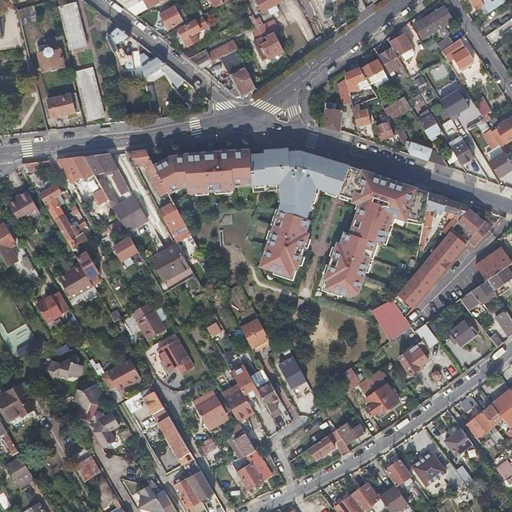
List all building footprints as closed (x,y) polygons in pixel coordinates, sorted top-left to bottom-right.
[(115,0),(126,9),(141,0),(115,0)] [(141,0),(126,9),(135,15),(161,0),(210,0),(215,8),(223,3),(221,0),(141,0)] [(281,1),(279,0),(256,0),(262,11),(281,1)] [(504,3),(502,0),(501,0),(496,0),(492,3),(489,0),(484,0),(482,2),(489,13),(504,3)] [(70,49),(77,47),(85,45),(74,4),(59,8),(70,49)] [(18,10),(20,16),(21,22),(37,18),(34,6),(18,10)] [(159,13),(167,28),(181,21),(178,16),(183,14),(186,12),(183,8),(175,12),(172,6),(159,13)] [(430,15),(438,29),(442,26),(453,20),(445,6),(430,15)] [(201,15),(200,13),(199,10),(188,16),(185,17),(188,22),(201,15)] [(102,30),(106,30),(107,18),(99,12),(96,17),(101,20),(102,25),(102,30)] [(433,32),(438,29),(430,15),(424,19),(422,16),(419,18),(421,20),(415,24),(423,38),(433,32)] [(107,18),(106,30),(106,40),(116,60),(118,73),(134,70),(132,55),(126,55),(119,43),(130,36),(116,25),(112,29),(110,27),(110,21),(107,18)] [(275,20),(268,23),(273,32),(279,29),(275,20)] [(187,46),(192,43),(197,40),(189,24),(178,30),(187,46)] [(446,32),(442,26),(438,29),(442,35),(446,32)] [(274,32),(271,33),(264,36),(262,32),(259,27),(253,30),(257,39),(254,40),(263,58),(268,56),(269,58),(284,51),(274,32)] [(433,32),(436,38),(439,36),(442,35),(438,29),(433,32)] [(415,52),(405,33),(390,42),(392,46),(402,62),(414,55),(415,52)] [(43,39),(44,42),(45,45),(36,47),(42,71),(69,65),(61,35),(43,39)] [(42,37),(34,39),(36,47),(45,45),(44,42),(43,39),(42,37)] [(439,46),(442,51),(455,43),(451,37),(439,46)] [(442,51),(443,52),(447,59),(452,56),(459,67),(472,59),(460,39),(455,43),(442,51)] [(142,53),(145,51),(147,50),(137,41),(143,77),(166,65),(149,51),(143,54),(142,53)] [(200,68),(220,58),(237,49),(238,49),(234,41),(207,54),(206,51),(189,59),(200,68)] [(402,62),(392,46),(379,54),(390,73),(403,64),(402,62)] [(78,65),(91,62),(105,59),(102,47),(75,54),(78,65)] [(220,58),(229,74),(246,66),(237,49),(220,58)] [(377,61),(361,71),(369,86),(375,82),(379,79),(386,75),(377,61)] [(431,70),(436,80),(448,74),(443,64),(431,70)] [(246,66),(229,74),(235,87),(228,90),(236,97),(240,96),(241,97),(243,97),(257,87),(246,66)] [(369,86),(361,71),(360,69),(345,72),(347,80),(349,92),(352,92),(351,87),(355,86),(356,89),(370,87),(369,86)] [(87,120),(94,118),(102,116),(91,70),(75,73),(87,120)] [(174,71),(171,74),(169,77),(176,83),(180,77),(174,71)] [(419,89),(428,84),(423,75),(414,80),(419,89)] [(351,103),(349,92),(347,80),(338,84),(341,105),(351,103)] [(367,95),(371,100),(376,98),(373,92),(367,95)] [(75,93),(61,97),(47,100),(51,118),(80,112),(75,93)] [(411,108),(404,97),(400,99),(390,105),(383,109),(388,119),(390,121),(395,118),(411,108)] [(474,102),(482,116),(486,114),(491,111),(482,97),(474,102)] [(387,99),(380,103),(383,109),(390,105),(387,99)] [(376,113),(371,100),(364,103),(370,116),(372,115),(376,113)] [(369,128),(375,127),(371,119),(370,116),(364,103),(362,103),(364,113),(367,112),(369,124),(368,124),(369,128)] [(356,127),(362,126),(368,124),(369,124),(367,112),(364,113),(359,114),(358,105),(352,107),(356,127)] [(323,128),(331,130),(340,133),(342,110),(324,108),(323,128)] [(419,122),(424,130),(429,138),(442,131),(432,114),(430,110),(420,116),(423,120),(419,122)] [(498,130),(493,133),(499,143),(501,145),(501,146),(511,137),(511,117),(496,127),(498,130)] [(401,127),(395,118),(390,121),(396,131),(401,127)] [(493,133),(486,122),(484,119),(477,123),(491,148),(499,143),(493,133)] [(390,121),(387,122),(393,136),(398,135),(396,131),(390,121)] [(381,142),(387,139),(393,136),(387,122),(381,125),(375,127),(381,142)] [(436,155),(436,154),(436,153),(431,151),(432,150),(407,141),(408,138),(401,127),(396,131),(398,135),(410,156),(434,164),(436,157),(436,155)] [(461,136),(449,143),(452,149),(465,142),(461,136)] [(452,149),(456,157),(461,165),(474,158),(471,152),(465,142),(452,149)] [(487,154),(491,160),(489,161),(499,176),(511,168),(511,163),(507,156),(501,146),(501,145),(487,154)] [(172,158),(154,167),(166,189),(172,186),(174,190),(182,185),(186,185),(187,187),(187,193),(233,189),(233,187),(233,183),(251,182),(251,185),(252,192),(276,190),(280,190),(281,202),(281,204),(284,204),(282,211),(279,210),(278,212),(281,213),(280,218),(276,217),(262,261),(269,263),(268,269),(290,276),(293,268),(296,269),(308,234),(302,232),(307,219),(305,219),(315,187),(358,201),(361,207),(354,228),(357,229),(355,235),(346,233),(342,245),(337,243),(325,279),(328,280),(326,288),(348,296),(350,290),(358,293),(372,249),(369,248),(371,241),(374,242),(382,244),(392,215),(404,221),(421,225),(428,193),(413,191),(413,190),(412,190),(413,188),(399,184),(398,186),(396,185),(395,188),(387,185),(388,182),(389,183),(390,181),(319,158),(318,161),(312,159),(313,156),(290,150),(263,152),(256,156),(249,156),(249,150),(211,154),(212,157),(202,157),(202,154),(185,156),(178,157),(172,158)] [(144,151),(128,152),(137,169),(143,166),(160,197),(163,195),(168,193),(166,189),(154,167),(146,151),(144,151)] [(473,151),(471,152),(474,158),(476,161),(480,159),(477,153),(475,154),(473,151)] [(109,154),(84,157),(93,174),(95,177),(100,174),(115,172),(119,172),(109,154)] [(93,174),(84,157),(62,160),(56,160),(63,173),(69,170),(74,180),(82,175),(84,179),(93,174)] [(441,159),(436,157),(434,164),(447,168),(441,159)] [(49,161),(22,164),(69,246),(76,242),(85,237),(83,233),(78,236),(75,231),(73,227),(72,225),(69,227),(67,224),(57,207),(53,199),(56,197),(60,195),(55,186),(44,191),(41,187),(34,172),(53,169),(49,161)] [(129,191),(119,172),(115,172),(118,178),(115,180),(123,195),(129,191)] [(55,180),(52,181),(55,186),(60,195),(62,194),(55,180)] [(102,180),(98,182),(106,196),(111,205),(116,203),(102,180)] [(44,191),(55,186),(52,181),(45,185),(41,187),(44,191)] [(106,196),(98,182),(97,181),(91,184),(100,200),(106,196)] [(172,186),(166,189),(168,193),(169,195),(182,188),(187,187),(186,185),(182,185),(174,190),(172,186)] [(27,191),(8,202),(23,227),(42,216),(27,191)] [(421,225),(416,251),(422,252),(428,227),(430,227),(433,217),(429,217),(430,211),(442,215),(443,212),(442,211),(446,199),(428,193),(421,225)] [(122,224),(141,214),(132,197),(112,208),(119,220),(122,224)] [(442,211),(443,212),(454,216),(436,239),(441,242),(449,232),(451,230),(457,223),(469,209),(471,207),(446,199),(442,211)] [(178,247),(188,267),(193,276),(207,268),(174,204),(159,212),(178,247)] [(469,209),(457,223),(469,233),(463,240),(467,244),(470,246),(492,220),(482,217),(480,219),(469,209)] [(411,276),(419,267),(430,254),(441,242),(436,239),(454,216),(443,212),(442,215),(430,211),(429,217),(433,217),(430,227),(428,227),(422,252),(416,251),(413,266),(411,276)] [(141,214),(122,224),(123,226),(125,229),(126,232),(146,221),(141,214)] [(224,215),(218,225),(231,224),(231,215),(224,215)] [(123,226),(122,224),(119,220),(103,229),(107,235),(123,226)] [(2,224),(0,225),(0,252),(15,244),(2,224)] [(511,239),(511,227),(502,237),(500,247),(510,241),(511,239)] [(451,230),(449,232),(441,242),(430,254),(419,267),(411,276),(392,299),(396,305),(403,318),(466,246),(465,246),(467,244),(463,240),(451,230)] [(130,238),(121,242),(113,247),(121,261),(138,252),(130,238)] [(79,247),(76,242),(69,246),(72,251),(79,247)] [(162,282),(175,274),(188,267),(178,247),(151,262),(162,282)] [(487,280),(511,264),(499,247),(474,265),(486,282),(487,280)] [(76,258),(77,261),(88,279),(94,276),(97,274),(85,253),(76,258)] [(35,282),(40,279),(26,255),(21,258),(35,282)] [(88,279),(77,261),(65,268),(67,273),(58,278),(69,298),(91,286),(88,279)] [(511,264),(487,280),(494,291),(511,278),(511,264)] [(98,283),(94,276),(88,279),(91,286),(92,287),(98,283)] [(494,291),(487,280),(486,282),(459,300),(459,301),(467,311),(494,291)] [(58,291),(50,296),(60,314),(68,310),(58,291)] [(60,314),(50,296),(36,304),(46,322),(60,314)] [(138,299),(133,302),(136,309),(142,305),(138,299)] [(135,309),(152,337),(170,326),(154,299),(142,305),(136,309),(135,309)] [(392,299),(371,312),(389,342),(410,328),(403,318),(396,305),(392,299)] [(145,341),(152,337),(135,309),(128,313),(145,341)] [(111,311),(107,313),(113,323),(117,320),(111,311)] [(511,335),(511,321),(505,311),(495,317),(508,339),(511,335)] [(270,339),(264,329),(258,318),(240,328),(252,349),(270,339)] [(460,348),(469,341),(477,334),(466,320),(449,334),(460,348)] [(215,324),(207,329),(215,344),(222,341),(224,340),(215,324)] [(429,349),(440,342),(427,324),(417,331),(429,349)] [(0,335),(4,346),(11,343),(13,347),(32,340),(26,326),(4,333),(1,325),(0,325),(0,335)] [(183,375),(190,371),(197,367),(179,337),(162,347),(170,361),(167,362),(172,371),(179,367),(183,375)] [(42,338),(36,342),(39,347),(45,343),(42,338)] [(16,351),(20,358),(39,347),(36,342),(34,339),(16,351)] [(215,344),(231,372),(235,369),(231,362),(233,361),(222,341),(215,344)] [(65,345),(56,351),(59,356),(68,351),(65,345)] [(170,361),(162,347),(159,349),(167,362),(170,361)] [(410,373),(419,367),(429,361),(420,349),(414,353),(411,349),(399,357),(410,373)] [(51,365),(45,368),(51,380),(59,376),(68,378),(68,375),(77,377),(80,375),(82,366),(77,364),(78,359),(74,353),(61,362),(60,363),(51,360),(51,365)] [(293,357),(286,361),(279,365),(292,388),(305,381),(293,357)] [(129,359),(97,377),(106,392),(115,387),(116,390),(139,377),(129,359)] [(231,372),(234,377),(246,370),(243,365),(235,369),(231,372)] [(340,375),(342,379),(344,383),(347,390),(360,383),(350,368),(340,375)] [(382,369),(371,379),(377,386),(388,376),(382,369)] [(247,399),(259,392),(257,389),(248,374),(246,370),(234,377),(238,384),(240,388),(247,399)] [(253,371),(248,374),(257,389),(262,387),(261,384),(258,379),(253,371)] [(257,389),(259,392),(271,412),(278,408),(274,401),(280,398),(270,382),(265,385),(262,387),(257,389)] [(19,417),(26,413),(33,409),(18,384),(0,394),(0,410),(6,421),(18,414),(19,417)] [(222,395),(224,398),(225,397),(240,388),(238,384),(222,395)] [(371,416),(375,414),(378,412),(379,414),(398,401),(385,384),(365,399),(370,406),(366,409),(371,416)] [(95,385),(91,387),(99,401),(100,399),(102,396),(95,385)] [(306,385),(291,393),(302,413),(317,405),(306,385)] [(99,401),(91,387),(83,392),(78,389),(74,397),(82,409),(87,412),(92,401),(99,403),(99,401)] [(253,411),(247,399),(240,388),(225,397),(238,420),(253,411)] [(192,401),(200,416),(208,430),(229,418),(212,389),(192,401)] [(511,390),(491,405),(502,419),(511,412),(511,390)] [(154,392),(149,395),(144,398),(179,459),(185,456),(190,453),(154,392)] [(136,423),(148,418),(138,395),(126,400),(136,423)] [(237,420),(238,420),(225,397),(224,398),(230,409),(237,420)] [(96,408),(99,403),(92,401),(87,412),(82,409),(86,415),(86,417),(92,420),(90,426),(96,428),(100,420),(106,417),(104,413),(96,408)] [(493,426),(502,419),(491,405),(482,412),(493,426)] [(111,414),(108,416),(116,429),(119,427),(111,414)] [(492,427),(486,420),(481,414),(466,425),(476,439),(492,427)] [(94,432),(103,448),(116,441),(111,432),(116,429),(108,416),(106,417),(100,420),(96,428),(94,432)] [(0,436),(2,435),(5,439),(3,440),(10,452),(15,449),(0,422),(0,436)] [(239,423),(235,426),(230,428),(235,435),(233,436),(245,456),(248,455),(255,450),(239,423)] [(347,444),(356,439),(364,433),(359,424),(358,425),(353,429),(350,431),(345,424),(337,429),(347,444)] [(149,431),(152,438),(160,434),(156,428),(149,431)] [(119,434),(125,444),(133,439),(128,429),(119,434)] [(445,440),(451,448),(456,456),(462,451),(474,467),(484,460),(461,429),(445,440)] [(335,430),(333,431),(331,433),(307,449),(309,451),(315,459),(333,447),(331,444),(336,441),(337,442),(341,455),(349,451),(335,430)] [(201,444),(206,454),(217,449),(212,438),(201,444)] [(116,441),(103,448),(104,449),(116,442),(116,441)] [(506,476),(511,471),(511,455),(504,444),(490,454),(506,476)] [(438,446),(424,455),(411,465),(425,485),(453,466),(438,446)] [(248,455),(263,480),(271,475),(255,450),(248,455)] [(190,453),(185,456),(188,462),(194,459),(190,453)] [(394,484),(395,486),(411,475),(396,453),(387,460),(391,465),(384,470),(394,484)] [(74,464),(79,472),(84,481),(100,472),(90,455),(74,464)] [(233,463),(248,488),(263,480),(248,455),(245,456),(233,463)] [(11,456),(3,461),(6,466),(7,465),(13,461),(11,456)] [(16,460),(13,461),(7,465),(12,473),(25,465),(20,457),(16,460)] [(149,485),(150,486),(153,484),(158,481),(152,471),(144,476),(149,485)] [(467,486),(470,484),(472,482),(465,471),(459,475),(467,486)] [(200,501),(202,500),(214,494),(202,473),(187,480),(200,501)] [(186,508),(200,501),(187,480),(173,487),(186,508)] [(401,484),(405,492),(413,487),(409,480),(401,484)] [(366,484),(350,496),(361,511),(377,500),(366,484)] [(396,511),(408,504),(395,486),(394,484),(378,495),(389,511),(396,511)] [(139,491),(141,493),(142,495),(138,508),(150,511),(151,511),(152,511),(156,511),(165,511),(158,500),(152,489),(150,486),(149,485),(139,491)] [(176,511),(167,495),(158,500),(165,511),(176,511)] [(361,511),(350,496),(332,509),(334,511),(361,511)] [(123,511),(115,498),(112,501),(118,511),(123,511)] [(42,511),(37,503),(28,509),(29,511),(42,511)]
